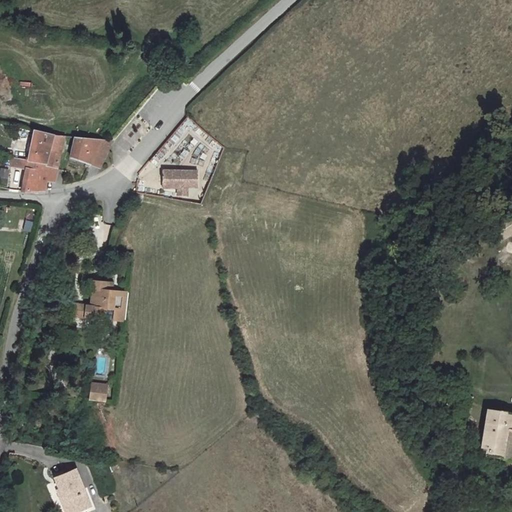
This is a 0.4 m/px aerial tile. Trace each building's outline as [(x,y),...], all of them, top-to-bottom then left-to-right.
[(29,155),(50,159),(54,130),(34,126),(29,155)] [(65,132),(54,130),(50,159),(49,163),(60,166),(65,132)] [(104,137),(76,134),(72,159),(93,161),(104,137)] [(58,180),(60,166),(49,163),(50,159),(29,155),(11,152),(9,163),(28,167),(24,187),(48,190),(50,178),(58,180)] [(197,170),(161,170),(161,189),(176,189),(175,196),(187,196),(188,188),(196,188),(197,170)] [(29,231),(34,214),(28,212),(23,229),(29,231)] [(511,222),(499,229),(504,238),(511,233),(511,222)] [(93,289),(91,306),(87,305),(85,316),(106,319),(107,308),(115,309),(113,320),(125,321),(128,296),(116,295),(116,291),(112,290),(108,290),(109,282),(90,280),(89,288),(93,289)] [(87,305),(74,304),(73,315),(85,316),(87,305)] [(93,385),(93,392),(107,393),(108,386),(93,385)] [(93,392),(92,402),(107,403),(107,393),(93,392)] [(450,409),(460,410),(460,402),(451,400),(450,409)] [(473,403),(460,402),(460,410),(472,412),(473,403)] [(485,456),(504,463),(507,431),(511,431),(511,413),(487,410),(481,449),(485,450),(485,456)] [(83,490),(74,468),(53,476),(62,497),(64,503),(60,504),(63,511),(70,511),(84,506),(79,492),(83,490)] [(89,504),(83,490),(79,492),(84,506),(89,504)]
